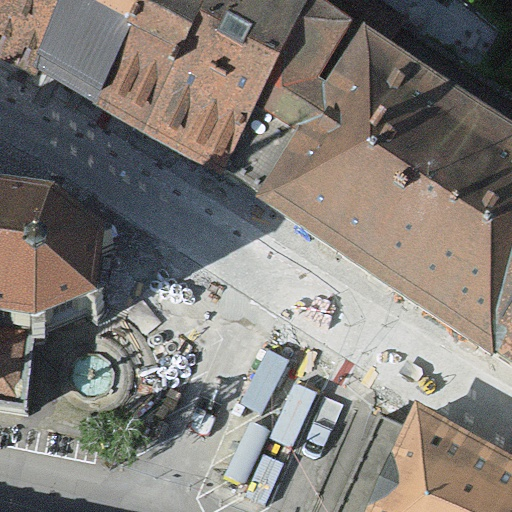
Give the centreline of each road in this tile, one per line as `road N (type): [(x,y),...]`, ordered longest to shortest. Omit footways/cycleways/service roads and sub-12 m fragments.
road 1 (unclassified): [(511,424),(0,83)]
road 2 (unknown): [(398,352),(285,511)]
